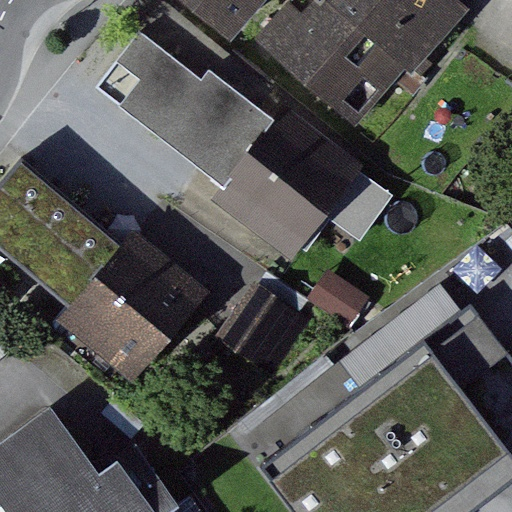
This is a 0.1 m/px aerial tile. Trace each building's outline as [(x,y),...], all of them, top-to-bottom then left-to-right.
[(245,0),(199,0),(226,23),(245,0)] [(318,70),(378,0),(285,0),(265,24),(318,70)] [(469,7),(460,0),(378,0),(318,70),(373,117),(469,7)] [(369,152),(170,3),(101,94),(300,243),(369,152)] [(0,261),(152,384),(228,290),(143,222),(133,234),(42,160),(0,212),(0,261)] [(313,317),(258,281),(221,336),(276,372),(313,317)] [(460,511),(511,472),(511,358),(474,311),(263,474),(292,511),(460,511)] [(0,362),(18,347),(0,326),(0,362)] [(146,511),(63,401),(0,448),(0,494),(13,511),(146,511)]
